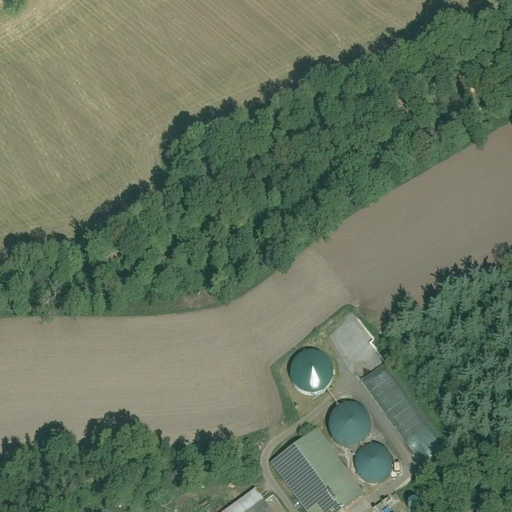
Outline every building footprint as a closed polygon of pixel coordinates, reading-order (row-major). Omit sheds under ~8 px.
[(327,378),(328,371),(325,364),(321,358),(315,354),(308,353),(301,354),(294,357),(289,362),(286,368),(286,376),(288,382),(291,388),(296,392),(302,394),(309,395),(315,393),(321,389),(325,384),(327,378)] [(367,431),(368,424),(366,416),(362,410),(356,405),(349,403),(342,403),(335,406),(329,410),(325,417),(324,424),(325,431),(328,438),(333,443),(339,446),(346,447),(353,446),(359,443),(364,438),(367,431)] [(339,511),(364,495),(315,430),(268,464),(302,511),(339,511)] [(389,470),(390,464),(388,458),(385,453),(380,449),(374,447),(368,447),(362,449),(357,453),(354,458),(352,465),(353,471),(356,476),(360,480),(365,483),(371,484),(377,483),(382,480),(386,476),(389,470)] [(272,511),(256,489),(223,511),(272,511)]
